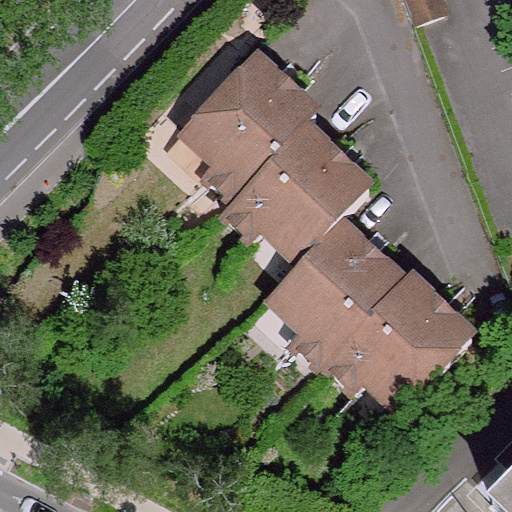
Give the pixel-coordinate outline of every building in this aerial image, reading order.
[(207,176),(236,203),(303,126),(316,112),(294,93),(301,84),(280,65),(273,73),(253,54),(183,126),(220,163),(207,176)] [(324,146),(303,126),(236,203),(226,214),(255,242),(267,230),(301,261),(336,221),(368,187),(346,166),(353,158),(332,138),(324,146)] [(358,241),(336,221),(301,261),(269,294),(303,327),(291,339),(320,367),(325,362),(400,281),(379,260),(386,253),(365,233),(358,241)] [(405,275),(400,281),(325,362),(354,389),(367,376),(400,407),(468,335),(448,316),(456,307),(434,288),(427,296),(405,275)] [(511,511),(511,490),(498,504),(497,507),(502,511),(511,511)]
